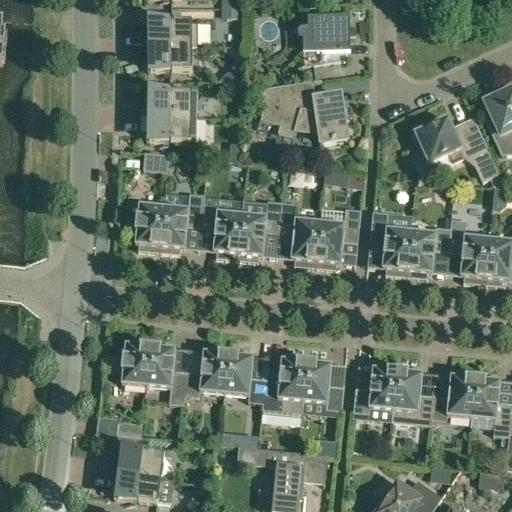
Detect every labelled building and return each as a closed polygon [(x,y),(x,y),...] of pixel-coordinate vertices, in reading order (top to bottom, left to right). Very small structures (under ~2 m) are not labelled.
[(301,42),(302,42),(307,42),(307,57),(303,57),(304,64),(294,66),(295,71),(349,63),(348,57),(350,57),(349,31),(335,32),(335,20),(307,21),(307,32),(302,32),(301,32),(300,32),(299,33),(298,34),(297,35),(297,37),(297,38),(297,39),(298,40),(299,41),(300,42),(301,42)] [(141,47),(141,51),(197,51),(197,28),(191,28),(191,26),(149,26),(147,25),(146,29),(144,32),(143,36),(142,39),(142,43),(141,47)] [(197,51),(141,51),(141,55),(142,59),(142,62),(143,66),(145,70),(146,73),(148,77),(150,76),(191,75),(191,51),(197,51)] [(323,104),(322,105),(315,104),(315,103),(313,103),(314,104),(311,104),(309,88),(321,86),(320,85),(263,93),(264,102),(263,113),(260,124),(281,130),(279,137),(279,138),(294,142),(296,134),(303,135),(310,136),(318,135),(320,148),(346,144),(345,140),(346,138),(347,136),(347,135),(347,133),(347,131),(347,129),(346,128),(345,126),(344,125),(343,123),(342,118),(345,118),(346,106),(332,105),(332,104),(331,103),(330,102),(329,102),(327,101),(326,101),(325,102),(324,102),(323,103),(323,104)] [(488,104),(484,105),(492,123),(486,126),(486,125),(485,126),(501,160),(506,160),(506,159),(511,159),(511,92),(504,96),(499,99),(497,96),(487,103),(488,104)] [(150,96),(147,95),(142,107),(141,121),(199,122),(200,102),(197,102),(197,99),(191,99),(191,97),(150,96)] [(199,122),(141,121),(142,134),(146,147),(149,146),(190,146),(190,144),(196,144),(196,141),(199,141),(199,122)] [(453,167),(463,162),(475,171),(482,187),(489,184),(493,192),(506,193),(499,178),(498,179),(486,152),(473,125),(459,132),(460,135),(453,138),(447,124),(446,123),(445,124),(415,138),(415,137),(414,138),(415,139),(428,167),(428,168),(428,169),(430,168),(429,168),(449,159),(453,167)] [(145,158),(143,176),(167,178),(168,160),(145,158)] [(348,179),(346,191),(346,192),(361,193),(362,180),(348,179)] [(186,232),(201,234),(204,200),(189,199),(188,214),(163,212),(159,258),(180,260),(180,254),(184,254),(186,232)] [(204,200),(201,234),(215,235),(213,257),(216,257),(216,263),(237,265),(241,219),(217,217),(218,211),(203,210),(204,200)] [(138,256),(159,258),(163,212),(139,209),(140,202),(128,201),(125,236),(136,237),(135,249),(138,250),(138,256)] [(241,219),(237,265),(258,268),(258,261),(262,262),(264,240),(278,241),(282,208),(267,206),(266,222),(241,219)] [(294,271),(315,273),(319,227),(295,225),(297,209),(282,208),(278,241),(293,243),(291,265),(294,265),(294,271)] [(344,229),(319,227),(315,273),(336,275),(336,269),(340,269),(342,248),(357,249),(360,216),(345,214),(344,229)] [(385,280),(406,282),(410,236),(386,234),(388,218),(372,217),(369,250),(384,252),(382,274),(386,274),(385,280)] [(435,238),(410,236),(406,282),(427,284),(427,278),(431,278),(433,256),(448,258),(451,224),(450,234),(435,232),(435,238)] [(463,288),(484,290),(488,244),(464,241),(466,226),(451,224),(448,258),(462,259),(460,281),(463,282),(463,288)] [(511,245),(488,244),(484,290),(505,292),(505,286),(509,286),(511,264),(511,245)] [(146,391),(150,345),(129,343),(129,349),(125,349),(124,361),(113,360),(111,375),(122,376),(121,389),(146,391)] [(171,347),(150,345),(146,391),(170,394),(169,405),(184,407),(187,377),(172,375),(174,354),(171,353),(171,347)] [(187,377),(184,407),(184,401),(199,402),(199,397),(224,399),(228,353),(207,351),(207,357),(203,356),(201,378),(187,377)] [(248,407),(262,408),(265,384),(250,383),(252,361),(249,361),(249,355),(228,353),(224,399),(248,401),(248,407)] [(262,408),(260,426),(299,429),(301,418),(306,360),(285,358),(285,364),(281,364),(279,386),(265,384),(262,408)] [(327,362),(306,360),(301,418),(301,419),(302,407),(326,409),(326,415),(341,416),(343,392),(328,391),(330,369),(327,368),(327,362)] [(392,427),(397,369),(376,367),(376,373),(372,373),(370,395),(355,393),(353,417),(368,419),(369,413),(392,415),(391,427),(392,427)] [(418,371),(397,369),(392,427),(431,431),(434,401),(419,400),(421,378),(418,377),(418,371)] [(448,403),(434,401),(431,431),(431,425),(446,426),(446,421),(471,423),(475,377),(454,375),(454,381),(450,381),(448,403)] [(508,442),(511,409),(497,407),(499,386),(496,385),(496,379),(475,377),(471,423),(494,425),(493,441),(508,442)] [(118,422),(98,421),(96,438),(116,440),(118,422)] [(118,427),(116,440),(140,443),(142,429),(118,427)] [(337,445),(317,443),(315,459),(336,461),(337,445)] [(112,473),(111,477),(160,483),(163,459),(123,454),(121,452),(118,456),(117,459),(115,462),(114,466),(112,470),(112,473)] [(236,468),(257,470),(256,471),(276,473),(271,511),(304,511),(305,503),(299,503),(301,483),(324,485),(327,462),(238,453),(236,468)] [(160,483),(111,477),(111,481),(111,485),(111,489),(111,493),(112,496),(113,500),(114,504),(116,503),(157,508),(160,483)] [(190,484),(191,486),(208,488),(200,477),(190,484)] [(434,511),(441,502),(416,485),(409,497),(396,488),(382,508),(379,506),(374,511),(434,511)]
